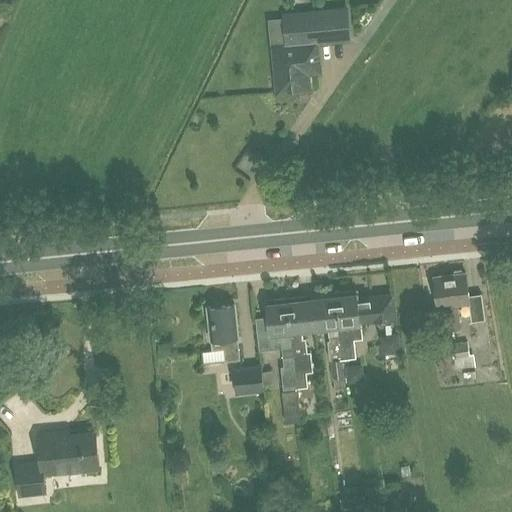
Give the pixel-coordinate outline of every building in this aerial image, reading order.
[(283,16),(287,54),(273,56),(277,93),(308,90),(305,65),(318,63),(315,41),(348,38),(345,9),(283,16)] [(434,276),(438,307),(445,306),(449,328),(460,327),(456,305),(470,303),(466,272),(463,272),(461,269),(454,270),(453,273),(434,276)] [(335,292),(336,296),(339,323),(343,358),(356,356),(354,338),(363,337),(361,322),(375,320),(395,317),(393,296),(358,301),(357,294),(349,294),(349,290),(335,292)] [(343,361),(343,358),(339,323),(336,296),(335,292),(322,294),(322,298),(312,299),(315,326),(315,327),(328,325),(330,342),(328,342),(330,359),(334,390),(345,389),(343,362),(343,361)] [(305,339),(302,339),(301,328),(315,327),(315,326),(312,299),(302,300),(301,296),(288,298),(288,302),(298,387),(307,386),(306,372),(313,371),(310,352),(307,352),(305,339)] [(267,316),(256,317),(260,350),(282,348),(284,365),(281,365),(283,388),(298,387),(288,302),(288,298),(274,299),(274,303),(266,304),(267,316)] [(207,307),(211,338),(213,350),(224,348),(226,360),(240,359),(237,336),(238,335),(234,304),(221,305),(220,304),(212,304),(211,307),(207,307)] [(399,333),(378,335),(381,353),(401,351),(399,333)] [(467,343),(452,345),(456,369),(475,366),(473,354),(469,355),(467,343)] [(261,364),(233,368),(236,394),(264,390),(261,364)] [(41,461),(17,463),(21,494),(45,491),(43,473),(99,467),(95,431),(57,436),(56,431),(38,433),(41,461)]
